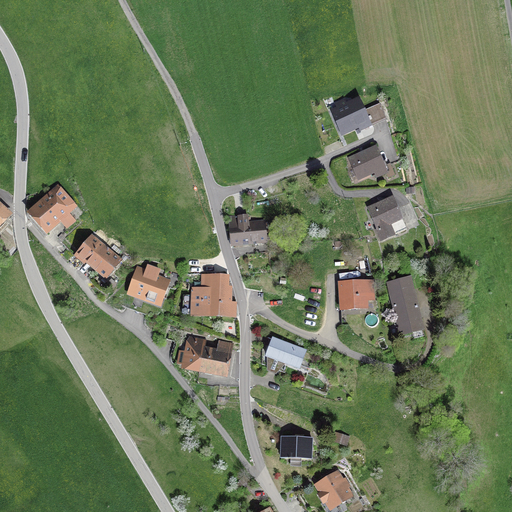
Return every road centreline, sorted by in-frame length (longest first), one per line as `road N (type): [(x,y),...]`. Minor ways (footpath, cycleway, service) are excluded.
road 1 (residential): [(269,483),(245,399),(242,307),(201,157),(121,0)]
road 2 (residential): [(19,214),(94,299),(167,362),(269,483)]
road 3 (tertiary): [(168,511),(52,319),(19,214)]
road 4 (tertiary): [(19,214),(21,89),(0,35)]
